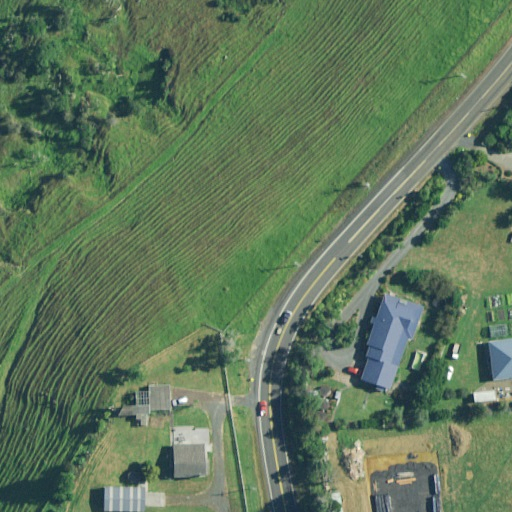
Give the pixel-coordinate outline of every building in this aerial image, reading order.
[(422,307),(383,293),(365,344),(368,345),(364,356),(367,357),(359,379),(388,389),(406,338),(410,339),(422,307)] [(511,377),(511,337),(485,341),(490,381),(511,377)] [(167,409),(165,386),(146,387),(148,410),(167,409)] [(495,399),(494,390),(472,393),(473,402),(495,399)] [(202,460),(202,443),(170,444),(171,477),(205,476),(205,460),(202,460)] [(144,511),(144,487),(102,486),(101,511),(144,511)]
